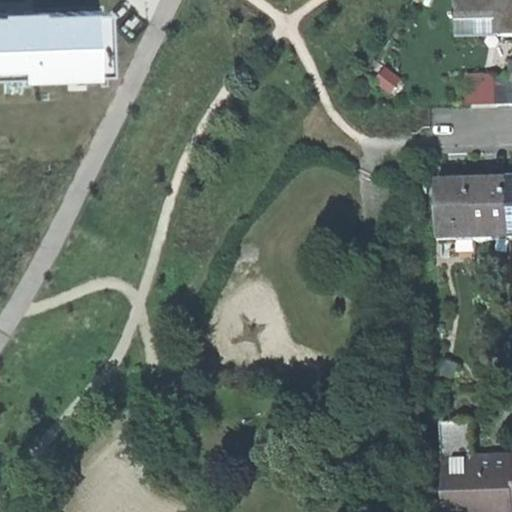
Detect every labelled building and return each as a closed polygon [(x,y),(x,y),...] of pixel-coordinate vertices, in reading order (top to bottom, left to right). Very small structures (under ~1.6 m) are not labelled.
[(511,0),(456,0),(457,14),(496,12),(497,32),(511,30),(511,0)] [(0,6),(0,87),(99,85),(96,3),(0,6)] [(511,81),(511,70),(495,71),(498,100),(511,99),(511,81)] [(511,233),(510,177),(476,179),(479,238),(511,236),(511,233)] [(476,179),(442,180),(444,239),(479,238),(476,179)] [(443,459),(450,459),(475,458),(473,419),(441,421),(443,459)] [(511,511),(511,455),(475,458),(450,459),(453,511),(476,511),(491,511),(490,511),(511,511)]
